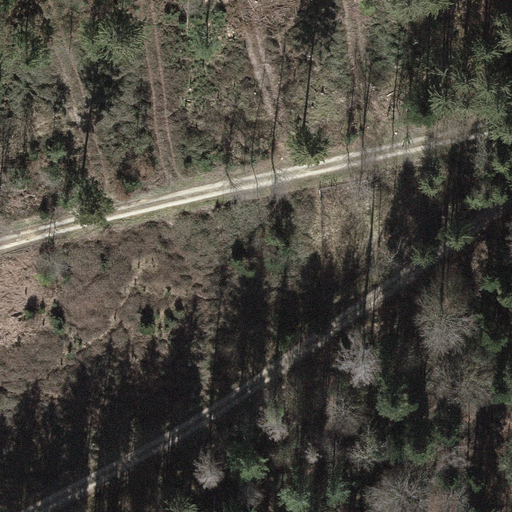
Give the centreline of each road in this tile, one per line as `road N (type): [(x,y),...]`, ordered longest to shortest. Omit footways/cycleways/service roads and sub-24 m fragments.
road 1 (track): [(511,182),(300,350),(30,511)]
road 2 (track): [(0,239),(511,117)]
